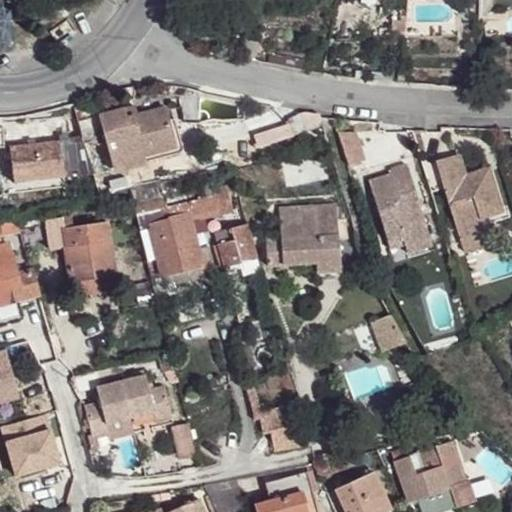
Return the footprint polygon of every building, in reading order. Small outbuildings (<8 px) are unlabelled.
[(243,44),(240,57),(256,60),(258,47),(243,44)] [(269,63),(306,71),(309,61),(271,54),(269,63)] [(409,67),(398,67),(397,81),(407,82),(409,67)] [(135,116),(102,125),(118,182),(149,173),(147,167),(179,158),(167,117),(138,125),(135,116)] [(359,162),(351,133),(336,137),(345,166),(359,162)] [(13,183),(95,173),(83,138),(69,140),(58,141),(8,147),(13,183)] [(456,175),(466,172),(460,151),(450,155),(456,175)] [(450,155),(434,160),(459,237),(483,229),(480,218),(501,211),(486,166),(466,172),(456,175),(450,155)] [(387,173),(364,180),(382,239),(398,235),(401,244),(426,236),(403,162),(385,168),(387,173)] [(135,213),(139,224),(148,222),(154,244),(161,271),(172,268),(199,261),(200,267),(215,263),(209,239),(196,243),(194,235),(190,217),(203,213),(233,205),(226,180),(201,186),(203,192),(166,202),(164,192),(133,201),(135,213)] [(316,273),(340,272),(335,204),(278,207),(280,236),(265,237),(267,266),(316,263),(316,273)] [(203,213),(190,217),(194,235),(207,231),(203,213)] [(109,236),(108,218),(61,225),(64,241),(109,236)] [(39,234),(37,220),(25,223),(31,237),(39,234)] [(248,220),(217,227),(220,240),(214,241),(219,262),(240,257),(256,253),(248,220)] [(154,244),(148,222),(139,224),(144,247),(154,244)] [(64,241),(61,225),(45,226),(48,243),(64,241)] [(483,229),(459,237),(464,251),(488,244),(483,229)] [(114,270),(109,236),(64,241),(69,276),(114,270)] [(404,252),(428,245),(426,236),(401,244),(404,252)] [(36,291),(29,267),(15,272),(6,239),(1,240),(0,240),(0,301),(15,297),(36,291)] [(259,264),(256,253),(240,257),(242,268),(259,264)] [(199,261),(172,268),(175,278),(201,271),(200,267),(199,261)] [(115,285),(114,270),(69,276),(70,290),(115,285)] [(0,320),(20,315),(15,297),(0,301),(0,320)] [(393,319),(375,326),(383,355),(409,348),(393,319)] [(141,374),(94,386),(97,401),(81,405),(89,433),(94,432),(106,429),(104,422),(121,418),(133,415),(149,411),(152,418),(169,414),(162,385),(145,389),(141,374)] [(245,383),(249,402),(258,400),(254,381),(245,383)] [(249,402),(254,421),(260,420),(263,419),(262,414),(258,400),(249,402)] [(260,420),(262,434),(272,432),(271,430),(290,425),(287,410),(262,414),(263,419),(260,420)] [(133,415),(135,422),(152,418),(149,411),(133,415)] [(104,422),(106,429),(123,426),(121,418),(104,422)] [(290,425),(271,430),(272,432),(275,452),(302,448),(302,446),(310,444),(306,423),(290,425)] [(187,424),(171,427),(178,461),(195,457),(187,424)] [(84,435),(89,456),(93,455),(97,451),(97,446),(94,432),(89,433),(84,435)] [(410,447),(393,452),(409,501),(417,498),(422,511),(442,511),(479,500),(472,480),(468,481),(454,437),(411,452),(410,447)] [(349,465),(347,454),(337,456),(339,466),(349,465)] [(339,466),(337,456),(315,460),(321,471),(339,466)] [(263,479),(269,497),(302,488),(303,491),(311,489),(305,468),(263,479)] [(376,511),(389,506),(373,469),(334,485),(345,511),(376,511)] [(230,507),(240,504),(236,485),(236,481),(205,487),(215,511),(230,507)] [(303,491),(302,488),(269,497),(253,501),(256,511),(303,511),(308,511),(303,491)] [(316,509),(311,489),(303,491),(308,511),(316,509)] [(203,511),(196,495),(161,510),(158,506),(127,511),(203,511)]
